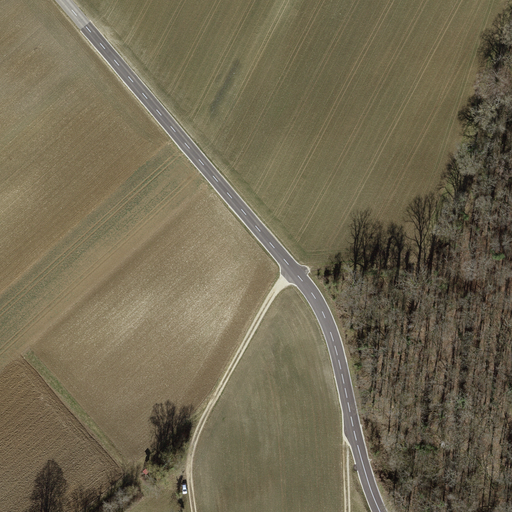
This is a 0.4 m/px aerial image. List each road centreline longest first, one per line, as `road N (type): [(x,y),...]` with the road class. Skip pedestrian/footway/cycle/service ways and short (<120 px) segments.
road 1 (tertiary): [(381,511),(315,295),(64,0)]
road 2 (track): [(290,265),(191,450),(193,511)]
road 3 (track): [(297,272),(393,260),(431,266),(511,319)]
